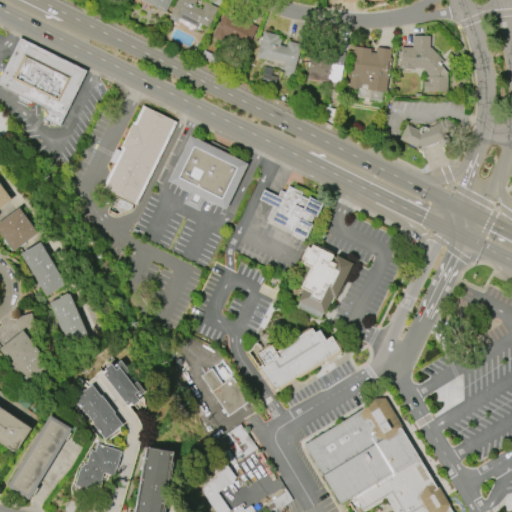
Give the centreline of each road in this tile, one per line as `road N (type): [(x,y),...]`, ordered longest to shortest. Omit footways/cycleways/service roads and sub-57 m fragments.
road 1 (primary): [(0,9),(442,227)]
road 2 (primary): [(453,205),(36,0)]
road 3 (residential): [(463,0),(484,106),(453,205)]
road 4 (residential): [(483,120),(511,122),(511,48),(498,0)]
road 5 (residential): [(258,0),(334,19),(406,16)]
